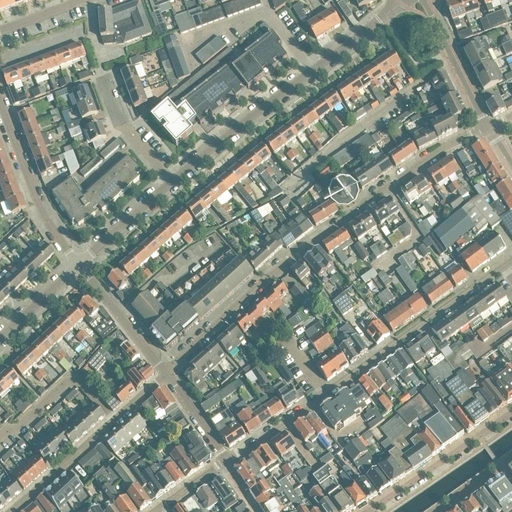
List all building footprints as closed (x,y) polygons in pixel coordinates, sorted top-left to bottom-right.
[(0,0),(0,11),(11,8),(8,0),(0,0)] [(148,0),(153,12),(159,9),(159,7),(162,6),(169,3),(168,0),(148,0)] [(239,14),(244,12),(240,0),(239,0),(234,2),(239,14)] [(250,9),(246,0),(240,0),(244,12),(250,9)] [(252,0),(246,0),(250,9),(256,7),(252,0)] [(275,11),(286,3),(285,0),(275,0),(272,1),(275,11)] [(461,26),(458,19),(465,16),(460,0),(447,5),(453,21),(456,28),(461,26)] [(481,16),(477,5),(474,0),(460,0),(465,16),(473,13),(475,18),(476,20),(482,18),(481,16)] [(483,0),(488,13),(493,11),(491,4),(499,1),(498,0),(483,0)] [(347,18),(352,15),(343,1),(338,5),(347,18)] [(146,20),(139,2),(137,3),(114,11),(112,12),(112,10),(107,11),(106,11),(99,12),(99,18),(100,23),(100,24),(101,35),(101,38),(104,46),(118,44),(118,43),(124,43),(124,44),(152,34),(146,20)] [(233,16),(239,14),(234,2),(229,4),(233,16)] [(302,23),(307,20),(302,12),(304,10),(300,3),(292,8),(302,23)] [(227,18),(233,16),(229,4),(223,6),(227,18)] [(219,21),(225,18),(221,7),(215,9),(219,21)] [(159,27),(165,24),(160,9),(159,9),(153,12),(159,27)] [(214,23),(219,21),(215,9),(209,11),(214,23)] [(208,25),(214,23),(209,11),(204,13),(208,25)] [(332,11),(320,18),(321,21),(329,32),(341,25),(335,17),(332,11)] [(490,31),(504,25),(508,24),(503,11),(486,17),(486,18),(486,19),(490,31)] [(202,27),(208,25),(204,13),(198,16),(202,27)] [(196,29),(202,27),(198,16),(192,18),(196,29)] [(196,29),(192,18),(190,18),(185,20),(189,32),(196,29)] [(486,19),(480,21),(482,27),(485,33),(490,31),(486,19)] [(181,35),(189,32),(185,20),(176,23),(181,35)] [(316,40),(329,32),(321,21),(309,28),(316,40)] [(264,33),(269,29),(264,23),(260,27),(264,33)] [(470,29),(457,34),(460,42),(473,37),(470,29)] [(180,143),(193,132),(189,127),(197,120),(201,125),(247,89),(248,91),(265,78),(264,76),(287,58),(278,46),(281,45),(282,45),(272,32),(268,35),(271,38),(184,105),(186,107),(177,114),(170,105),(169,106),(167,104),(156,114),(152,118),(160,128),(164,124),(168,129),(164,132),(177,147),(180,143)] [(166,45),(177,41),(175,35),(164,39),(166,45)] [(222,50),(224,48),(226,46),(219,37),(214,41),(222,50)] [(481,43),(479,39),(474,41),(465,44),(468,50),(464,52),(469,62),(489,52),(484,42),(481,43)] [(168,51),(179,47),(177,41),(166,45),(168,51)] [(217,54),(222,50),(214,41),(209,45),(217,54)] [(506,56),(511,53),(511,46),(510,42),(502,46),(506,56)] [(88,65),(86,58),(81,45),(67,50),(72,63),(80,60),(83,67),(88,65)] [(212,58),(216,54),(217,54),(209,45),(205,48),(212,58)] [(170,57),(182,53),(179,47),(168,51),(170,57)] [(208,61),(212,58),(205,48),(200,52),(208,61)] [(60,68),(72,63),(67,50),(55,54),(60,68)] [(203,65),(208,61),(200,52),(195,56),(203,65)] [(395,76),(399,74),(395,68),(401,64),(393,52),(383,59),(395,76)] [(474,71),(494,62),(489,52),(469,62),(474,71)] [(172,62),(184,58),(182,53),(170,57),(172,62)] [(46,73),(60,68),(55,54),(41,59),(46,73)] [(134,66),(142,63),(140,56),(131,59),(134,66)] [(174,68),(186,64),(184,58),(172,62),(174,68)] [(36,81),(47,76),(46,73),(41,59),(29,64),(33,77),(34,77),(36,81)] [(395,76),(383,59),(374,65),(382,77),(388,73),(391,79),(395,76)] [(164,70),(171,68),(168,61),(162,64),(164,70)] [(479,81),(500,71),(496,65),(495,64),(494,62),(474,71),(479,81)] [(20,82),(33,77),(29,64),(15,69),(20,82)] [(176,74),(188,69),(186,64),(174,68),(176,74)] [(374,65),(365,72),(376,89),(380,86),(376,81),(382,77),(374,65)] [(125,84),(138,80),(134,68),(121,73),(125,84)] [(20,82),(15,69),(3,74),(8,87),(11,94),(15,105),(20,103),(16,92),(13,85),(20,82)] [(179,80),(190,76),(188,69),(176,74),(179,80)] [(80,81),(90,77),(91,77),(89,71),(78,75),(80,81)] [(484,91),(493,86),(498,83),(503,81),(502,78),(502,77),(500,71),(479,81),(484,91)] [(385,101),(365,72),(355,78),(363,90),(369,86),(372,91),(375,94),(374,95),(380,104),(385,101)] [(169,81),(175,79),(173,73),(166,75),(169,81)] [(436,92),(450,85),(445,75),(431,82),(436,92)] [(54,90),(58,89),(54,76),(50,78),(54,90)] [(358,101),(361,99),(358,93),(363,90),(355,78),(346,84),(358,101)] [(171,88),(177,86),(175,79),(169,81),(171,88)] [(130,96),(143,91),(138,80),(125,84),(130,96)] [(399,91),(403,88),(397,80),(393,83),(399,91)] [(358,101),(346,84),(336,90),(345,102),(350,98),(354,104),(358,101)] [(441,102),(446,99),(455,95),(450,85),(436,92),(441,102)] [(57,100),(72,94),(70,88),(55,94),(57,100)] [(77,107),(92,101),(87,88),(72,94),(77,107)] [(35,99),(41,97),(38,90),(33,92),(35,99)] [(134,107),(137,106),(147,102),(143,91),(130,96),(134,107)] [(330,112),(342,104),(333,93),(322,101),(330,112)] [(457,96),(456,97),(448,101),(442,104),(448,117),(431,126),(438,141),(457,132),(455,127),(461,124),(463,123),(461,118),(466,115),(457,96)] [(493,118),(506,111),(499,98),(486,105),(493,118)] [(69,132),(80,127),(93,122),(91,117),(97,114),(92,101),(77,107),(82,120),(78,122),(67,126),(69,132)] [(335,118),(330,112),(322,101),(311,110),(319,121),(325,116),(330,123),(331,122),(339,134),(344,130),(340,125),(335,118)] [(357,120),(366,114),(363,109),(353,115),(357,120)] [(319,121),(311,110),(299,118),(308,129),(319,121)] [(36,123),(32,111),(18,116),(19,118),(18,118),(20,123),(21,123),(23,128),(36,123)] [(340,125),(343,122),(339,116),(335,118),(340,125)] [(296,137),(306,130),(308,129),(299,118),(288,126),(296,137)] [(401,124),(399,119),(394,123),(398,129),(403,126),(401,124)] [(87,132),(91,144),(92,143),(95,149),(105,146),(102,140),(106,138),(101,125),(95,127),(93,122),(80,127),(83,134),(87,132)] [(41,136),(36,123),(23,128),(24,130),(22,130),(24,136),(26,135),(28,141),(41,136)] [(285,146),(296,137),(288,126),(277,135),(285,146)] [(429,146),(438,141),(431,126),(421,131),(429,146)] [(71,139),(83,134),(80,127),(69,132),(71,139)] [(327,144),(333,139),(326,130),(320,134),(327,144)] [(412,136),(414,141),(419,150),(429,146),(421,131),(412,136)] [(317,141),(317,142),(321,139),(320,139),(316,133),(315,134),(312,135),(317,141)] [(274,154),(285,146),(277,135),(266,143),(274,154)] [(319,152),(322,149),(317,142),(317,141),(312,135),(311,137),(309,138),(319,152)] [(370,148),(375,145),(368,135),(363,138),(370,148)] [(376,145),(381,141),(376,135),(371,138),(374,143),(376,145)] [(45,148),(41,136),(28,141),(28,142),(27,142),(29,148),(30,147),(32,153),(45,148)] [(363,138),(358,141),(365,152),(370,148),(363,138)] [(125,147),(118,139),(116,142),(120,147),(122,149),(125,147)] [(360,155),(365,152),(358,141),(353,145),(360,155)] [(406,160),(417,152),(412,144),(410,142),(400,150),(406,160)] [(480,162),(492,154),(484,142),(472,149),(480,162)] [(299,145),(294,149),(306,164),(311,160),(299,145)] [(353,145),(348,148),(355,159),(360,155),(353,145)] [(260,165),(264,162),(271,156),(269,154),(263,146),(252,155),(260,165)] [(50,160),(45,148),(32,153),(33,154),(31,155),(33,160),(35,160),(37,165),(50,160)] [(349,162),(355,159),(348,148),(342,152),(349,162)] [(293,150),(290,152),(295,159),(298,156),(293,150)] [(396,167),(406,160),(400,150),(389,157),(396,167)] [(71,176),(79,169),(73,152),(66,154),(64,155),(71,176)] [(290,152),(286,155),(291,161),(295,159),(290,152)] [(349,162),(342,152),(337,155),(344,166),(349,162)] [(466,170),(472,167),(467,160),(462,152),(457,155),(462,164),(466,170)] [(487,173),(499,166),(492,154),(480,162),(487,173)] [(265,171),(260,165),(252,155),(241,164),(249,174),(256,169),(273,192),(268,197),(271,200),(283,194),(270,178),(265,171)] [(337,155),(332,159),(339,169),(344,166),(337,155)] [(382,176),(392,169),(387,161),(383,156),(373,163),(382,176)] [(41,178),(51,174),(54,173),(52,165),(60,162),(58,157),(50,160),(37,165),(39,171),(37,171),(39,177),(41,176),(41,178)] [(139,179),(137,177),(142,173),(129,158),(87,195),(88,196),(84,199),(71,181),(52,194),(57,201),(58,201),(57,200),(59,199),(63,203),(60,205),(65,213),(66,212),(65,211),(67,210),(70,215),(68,217),(73,224),(74,224),(73,223),(75,221),(79,227),(95,215),(93,212),(98,208),(102,212),(109,206),(108,206),(106,205),(111,201),(113,203),(119,197),(118,197),(117,195),(121,192),(123,194),(130,188),(129,187),(129,188),(127,186),(131,182),(133,185),(140,179),(140,178),(139,179)] [(461,175),(459,171),(450,158),(439,166),(448,179),(454,174),(457,178),(461,175)] [(321,166),(325,175),(337,170),(333,161),(321,166)] [(372,183),(382,176),(373,163),(363,170),(372,183)] [(239,183),(249,174),(241,164),(230,173),(239,183)] [(0,179),(12,175),(8,165),(0,167),(0,179)] [(437,186),(445,181),(448,179),(439,166),(428,173),(437,186)] [(493,188),(499,184),(508,179),(499,166),(487,173),(486,174),(491,181),(489,182),(493,188)] [(270,178),(274,175),(269,169),(265,171),(270,178)] [(362,190),(372,183),(363,170),(353,177),(356,182),(362,190)] [(244,189),(239,183),(230,173),(219,182),(228,192),(234,187),(252,210),(258,206),(249,196),(244,189)] [(0,187),(1,191),(15,186),(12,175),(0,179),(0,187)] [(422,178),(411,185),(424,203),(426,202),(428,200),(427,198),(425,195),(431,191),(422,178)] [(511,186),(509,181),(501,187),(494,191),(500,201),(489,208),(501,222),(511,236),(511,237),(511,186)] [(217,201),(228,192),(219,182),(208,191),(217,201)] [(456,182),(452,185),(457,191),(465,201),(470,198),(462,188),(461,188),(456,182)] [(318,194),(323,190),(319,184),(314,187),(318,194)] [(411,185),(401,192),(407,200),(410,205),(415,202),(418,207),(422,204),(424,203),(411,185)] [(452,194),(457,191),(452,185),(448,188),(452,194)] [(486,196),(479,185),(474,188),(480,197),(482,199),(486,196)] [(5,202),(19,196),(15,186),(1,191),(5,202)] [(345,203),(349,202),(351,200),(353,197),(353,193),(352,190),(350,187),(346,186),(343,186),(342,186),(339,187),(336,190),(336,191),(335,193),(335,194),(335,196),(337,199),(339,201),(342,203),(345,203)] [(249,196),(252,193),(247,187),(244,189),(249,196)] [(222,207),(217,201),(208,191),(197,200),(206,210),(212,205),(227,223),(232,220),(227,214),(222,207)] [(311,191),(303,199),(311,206),(318,198),(311,191)] [(4,216),(11,214),(25,209),(20,196),(19,196),(5,202),(0,204),(4,216)] [(239,206),(242,203),(236,196),(232,198),(239,206)] [(283,209),(291,203),(285,196),(278,202),(283,209)] [(459,196),(448,204),(453,210),(464,203),(459,196)] [(468,206),(462,211),(476,228),(472,231),(476,237),(480,233),(489,226),(492,230),(501,222),(489,208),(482,199),(480,197),(473,203),(468,206)] [(302,209),(306,205),(301,199),(296,203),(302,209)] [(393,224),(397,221),(394,216),(399,213),(390,199),(381,205),(392,222),(393,224)] [(198,222),(204,218),(201,214),(206,210),(197,200),(186,208),(195,219),(198,222)] [(442,207),(448,216),(445,218),(449,222),(462,211),(468,206),(464,202),(464,203),(453,210),(452,211),(451,211),(446,204),(446,205),(447,206),(443,208),(442,207)] [(327,220),(338,213),(332,203),(321,210),(327,220)] [(227,214),(230,211),(225,205),(222,207),(227,214)] [(288,224),(274,205),(270,207),(284,227),(296,243),(304,236),(292,221),(288,224)] [(392,222),(381,205),(372,212),(381,225),(386,221),(388,225),(392,222)] [(316,227),(327,220),(321,210),(309,217),(316,227)] [(182,231),(192,221),(183,211),(173,220),(182,231)] [(258,225),(264,221),(257,212),(249,216),(258,225)] [(292,221),(304,236),(313,229),(306,221),(301,214),(292,221)] [(367,234),(377,228),(367,215),(358,221),(367,234)] [(213,225),(216,222),(211,216),(208,219),(213,225)] [(171,240),(182,231),(173,220),(162,230),(171,240)] [(232,230),(237,227),(242,224),(240,221),(235,223),(230,226),(232,230)] [(358,241),(367,234),(358,221),(349,227),(358,241)] [(432,228),(428,222),(419,228),(426,240),(434,234),(441,228),(438,223),(432,228)] [(271,226),(268,223),(264,227),(271,237),(269,238),(280,249),(284,246),(287,249),(296,243),(284,227),(280,231),(274,224),(271,226)] [(404,240),(410,237),(411,236),(411,230),(407,224),(398,230),(404,240)] [(161,249),(166,245),(171,240),(162,230),(152,239),(161,249)] [(399,244),(404,240),(398,230),(393,234),(399,244)] [(342,252),(353,244),(344,231),(333,238),(342,252)] [(192,242),(195,239),(190,233),(186,236),(192,242)] [(481,243),(476,247),(477,248),(487,262),(493,258),(506,249),(494,233),(486,239),(481,243)] [(434,234),(426,240),(422,243),(424,246),(426,248),(432,244),(440,257),(447,251),(434,234)] [(188,245),(192,242),(186,236),(183,239),(188,245)] [(272,257),(280,249),(269,238),(269,237),(261,245),(272,257)] [(466,248),(472,244),(468,237),(461,242),(465,247),(466,248)] [(342,252),(333,238),(322,245),(329,255),(334,252),(343,265),(344,264),(346,268),(351,265),(349,261),(342,252)] [(150,259),(161,249),(152,239),(141,248),(150,259)] [(45,263),(53,255),(41,242),(33,250),(45,263)] [(382,256),(387,252),(380,242),(375,246),(382,256)] [(470,254),(466,249),(466,248),(465,247),(461,242),(457,245),(461,250),(457,253),(472,274),(480,268),(470,254)] [(360,244),(354,247),(364,261),(366,260),(369,258),(360,244)] [(264,264),(272,257),(261,245),(252,252),(264,264)] [(373,262),(377,259),(382,256),(375,246),(370,249),(373,255),(369,258),(373,262)] [(425,258),(430,254),(426,248),(424,246),(419,249),(425,258)] [(140,268),(150,259),(141,248),(130,258),(140,268)] [(477,248),(470,254),(480,268),(487,262),(477,248)] [(311,255),(326,272),(333,266),(319,249),(311,255)] [(36,271),(45,263),(33,250),(25,258),(36,271)] [(231,258),(226,252),(222,255),(228,261),(231,258)] [(255,272),(264,264),(252,252),(244,260),(255,272)] [(416,260),(411,252),(406,256),(398,261),(402,267),(411,280),(412,279),(417,276),(413,270),(416,269),(412,264),(416,260)] [(224,263),(228,261),(222,255),(219,257),(224,263)] [(319,278),(326,272),(311,255),(304,261),(319,278)] [(221,266),(224,263),(219,257),(216,260),(221,266)] [(28,279),(36,271),(25,258),(16,266),(28,279)] [(129,277),(140,268),(130,258),(120,267),(122,269),(129,277)] [(245,281),(253,274),(240,259),(232,266),(245,281)] [(169,265),(175,270),(179,266),(174,260),(169,265)] [(218,268),(221,266),(216,260),(212,262),(218,268)] [(209,265),(214,271),(218,268),(212,262),(209,265)] [(310,274),(307,271),(300,263),(300,264),(292,272),(291,272),(306,288),(311,284),(305,278),(310,274)] [(467,280),(461,272),(459,268),(455,263),(444,270),(448,275),(448,276),(456,288),(467,280)] [(205,267),(211,273),(214,271),(209,265),(205,267)] [(20,286),(28,279),(16,266),(8,274),(20,286)] [(238,288),(245,281),(232,266),(224,273),(238,288)] [(411,280),(402,267),(396,272),(412,294),(419,290),(412,279),(411,280)] [(129,277),(122,269),(118,272),(117,272),(108,280),(119,292),(121,291),(128,284),(125,280),(129,277)] [(365,284),(377,276),(373,270),(361,279),(365,284)] [(385,287),(392,283),(384,272),(377,276),(385,287)] [(230,295),(238,288),(224,273),(217,280),(230,295)] [(446,280),(443,276),(441,273),(436,277),(434,274),(428,278),(432,283),(442,298),(453,290),(446,280)] [(0,282),(11,294),(20,286),(8,274),(0,281),(0,282)] [(223,302),(230,295),(217,280),(209,287),(223,302)] [(0,299),(3,302),(11,294),(0,282),(0,299)] [(162,292),(166,289),(160,283),(157,287),(162,292)] [(288,312),(285,308),(282,305),(282,304),(279,301),(288,293),(279,283),(270,291),(272,294),(268,297),(278,309),(288,320),(292,316),(288,312)] [(432,283),(427,286),(425,284),(420,288),(422,291),(432,305),(442,298),(432,283)] [(498,305),(498,304),(507,298),(496,284),(488,290),(498,305)] [(292,292),(303,303),(309,297),(298,286),(292,292)] [(215,308),(223,302),(209,287),(202,294),(215,308)] [(389,303),(394,299),(387,290),(382,294),(389,303)] [(489,311),(498,305),(488,290),(479,297),(489,311)] [(116,294),(122,302),(126,298),(121,291),(119,292),(116,294)] [(170,300),(173,297),(168,291),(164,294),(170,300)] [(344,293),(333,302),(343,316),(355,308),(344,293)] [(208,315),(215,308),(202,294),(194,301),(208,315)] [(384,306),(389,303),(382,294),(377,297),(384,306)] [(133,308),(141,316),(155,303),(148,295),(133,308)] [(427,309),(421,300),(418,296),(406,304),(409,308),(415,317),(427,309)] [(254,310),(250,314),(260,325),(265,321),(262,317),(270,310),(273,313),(278,309),(268,297),(264,301),(261,299),(252,307),(254,310)] [(480,317),(489,311),(479,297),(470,303),(480,317)] [(80,307),(76,311),(84,319),(90,325),(94,330),(97,327),(93,324),(95,322),(94,321),(91,318),(99,311),(99,310),(88,298),(80,307)] [(178,310),(181,306),(176,300),(173,304),(178,310)] [(187,307),(200,322),(208,315),(194,301),(187,307)] [(147,324),(162,310),(155,303),(141,316),(147,324)] [(469,325),(471,324),(480,317),(470,303),(459,311),(469,325)] [(409,308),(406,304),(395,312),(404,325),(415,317),(409,308)] [(168,318),(154,331),(150,334),(167,353),(179,341),(179,342),(180,341),(178,339),(182,335),(184,337),(185,336),(200,322),(187,307),(172,321),(168,318)] [(108,315),(102,308),(99,310),(99,311),(105,318),(108,315)] [(367,308),(355,318),(377,345),(390,335),(367,308)] [(74,328),(84,319),(76,311),(74,309),(64,318),(74,328)] [(154,331),(168,318),(162,310),(147,324),(154,331)] [(460,332),(469,325),(459,311),(450,317),(460,332)] [(393,333),(404,325),(395,312),(384,320),(393,333)] [(260,325),(250,314),(246,318),(244,315),(234,324),(244,333),(252,325),(256,329),(260,325)] [(303,315),(296,318),(300,326),(307,323),(303,315)] [(281,324),(286,320),(283,316),(278,320),(281,324)] [(105,323),(96,331),(100,335),(100,336),(110,328),(115,324),(110,317),(105,321),(104,322),(105,323)] [(451,338),(460,332),(450,317),(441,323),(451,338)] [(63,338),(74,328),(64,318),(54,328),(63,338)] [(294,318),(289,323),(293,329),(299,325),(294,318)] [(503,322),(506,327),(511,323),(509,320),(507,318),(503,322)] [(493,336),(498,332),(502,330),(497,322),(488,329),(493,336)] [(439,352),(449,345),(446,342),(451,338),(441,323),(431,330),(436,337),(431,340),(439,352)] [(339,332),(342,337),(343,336),(348,343),(359,358),(368,352),(357,336),(348,325),(339,332)] [(493,336),(488,329),(486,326),(481,330),(488,339),(493,336)] [(70,366),(73,362),(62,351),(62,350),(57,344),(63,338),(54,328),(44,338),(53,348),(58,354),(70,366)] [(237,348),(245,340),(234,328),(226,335),(237,348)] [(309,340),(317,334),(313,328),(305,333),(309,340)] [(337,329),(332,332),(342,347),(339,349),(345,357),(351,365),(359,358),(348,343),(343,336),(342,337),(339,332),(337,329)] [(343,370),(349,366),(338,350),(324,330),(317,334),(324,344),(328,349),(329,351),(336,359),(335,359),(343,370)] [(483,342),(488,339),(481,330),(477,333),(481,339),(483,342)] [(85,340),(88,337),(82,331),(79,334),(85,340)] [(81,343),(85,340),(79,334),(76,337),(81,343)] [(315,349),(320,346),(324,344),(317,334),(309,340),(315,349)] [(229,355),(237,348),(226,335),(218,343),(229,355)] [(426,357),(435,350),(425,335),(415,342),(426,357)] [(43,357),(53,348),(44,338),(33,347),(43,357)] [(511,339),(508,342),(508,343),(498,350),(504,358),(511,368),(511,339)] [(127,344),(125,342),(119,346),(120,347),(119,348),(120,350),(121,349),(133,363),(138,359),(140,357),(127,343),(127,344)] [(416,364),(424,358),(426,357),(415,342),(405,349),(416,364)] [(218,365),(226,358),(215,345),(207,353),(218,365)] [(476,387),(464,372),(469,369),(461,358),(470,352),(466,345),(464,346),(459,349),(444,359),(433,367),(427,371),(430,376),(432,378),(429,381),(430,384),(434,381),(439,377),(446,387),(475,428),(488,419),(488,418),(469,392),(472,389),(476,387)] [(319,355),(324,352),(320,346),(315,349),(319,355)] [(32,367),(36,364),(43,357),(33,347),(23,357),(32,367)] [(336,359),(329,351),(328,352),(331,355),(324,360),(335,376),(343,370),(335,359),(336,359)] [(402,351),(393,357),(412,382),(415,387),(416,388),(420,385),(416,379),(413,375),(414,375),(410,369),(414,367),(402,351)] [(96,373),(107,361),(98,353),(88,365),(96,373)] [(210,372),(218,365),(207,353),(199,360),(210,372)] [(70,366),(58,354),(55,356),(61,362),(59,364),(67,372),(72,368),(70,366)] [(433,367),(444,359),(441,354),(430,362),(433,367)] [(327,382),(335,376),(324,360),(322,356),(319,358),(322,362),(316,366),(327,382)] [(22,377),(29,370),(32,367),(23,357),(13,367),(20,374),(22,377)] [(412,382),(393,357),(385,364),(396,379),(400,376),(407,386),(412,382)] [(511,368),(504,358),(490,368),(484,360),(479,364),(490,381),(507,404),(511,401),(511,368)] [(136,368),(141,363),(138,359),(133,363),(130,365),(136,371),(146,383),(155,375),(145,363),(137,369),(136,368)] [(204,382),(205,382),(202,379),(210,372),(199,360),(191,367),(193,370),(204,382)] [(252,371),(258,367),(255,363),(249,367),(252,371)] [(399,392),(392,382),(396,379),(385,364),(376,370),(391,390),(395,395),(399,392)] [(246,376),(252,371),(249,367),(243,371),(246,376)] [(260,368),(246,377),(252,385),(265,376),(260,368)] [(0,379),(9,389),(19,379),(17,377),(10,369),(0,378),(0,379)] [(47,376),(41,370),(38,373),(43,379),(47,376)] [(196,389),(204,382),(193,370),(185,377),(196,389)] [(391,390),(376,370),(367,376),(379,392),(383,389),(386,394),(391,390)] [(136,371),(127,379),(130,383),(137,391),(146,383),(136,371)] [(40,382),(43,379),(38,373),(35,376),(40,382)] [(290,374),(285,377),(289,383),(294,380),(294,379),(290,374)] [(387,402),(379,392),(367,376),(359,382),(365,391),(370,398),(374,395),(387,413),(393,409),(391,407),(387,402)] [(475,428),(446,387),(439,377),(434,381),(430,384),(445,404),(444,404),(452,415),(453,415),(467,433),(475,428)] [(487,383),(484,379),(483,377),(476,382),(479,385),(481,388),(482,388),(498,410),(507,404),(490,381),(487,383)] [(0,397),(9,389),(0,379),(0,397)] [(236,392),(243,387),(239,381),(232,385),(236,392)] [(289,388),(284,382),(274,389),(278,395),(287,409),(300,400),(290,387),(289,388)] [(347,391),(361,412),(367,408),(365,403),(369,400),(363,392),(357,384),(347,391)] [(113,412),(135,392),(128,385),(106,405),(113,412)] [(222,402),(236,392),(232,385),(220,393),(217,396),(222,402)] [(472,389),(469,392),(488,418),(498,410),(482,388),(481,388),(479,385),(476,387),(472,389)] [(443,450),(450,445),(458,439),(435,409),(440,405),(440,404),(441,403),(429,388),(421,394),(397,413),(397,414),(408,427),(412,424),(418,419),(443,450)] [(411,391),(410,392),(413,397),(419,392),(416,388),(411,391)] [(154,396),(154,397),(142,407),(148,416),(161,407),(164,412),(165,412),(168,416),(178,409),(175,404),(165,389),(154,396)] [(332,402),(320,410),(326,418),(335,430),(337,429),(342,425),(344,428),(356,419),(354,417),(360,413),(360,412),(361,412),(347,391),(336,399),(334,401),(332,402)] [(208,402),(217,396),(214,392),(210,395),(205,399),(208,402)] [(205,413),(212,408),(222,402),(217,396),(208,402),(201,407),(205,413)] [(271,404),(267,397),(260,401),(272,419),(284,411),(277,400),(271,404)] [(23,414),(28,409),(24,405),(20,401),(16,404),(15,405),(23,414)] [(247,407),(253,416),(260,427),(272,419),(260,401),(254,405),(254,404),(248,408),(247,407)] [(97,424),(105,417),(98,410),(94,404),(86,412),(97,424)] [(458,439),(464,434),(440,405),(435,409),(458,439)] [(260,427),(253,416),(247,407),(235,415),(241,424),(243,427),(249,435),(260,427)] [(370,408),(366,411),(368,414),(367,415),(371,420),(374,418),(373,416),(370,412),(372,411),(370,408)] [(144,424),(149,420),(139,409),(135,413),(135,414),(144,424)] [(229,449),(246,437),(232,416),(228,411),(221,416),(224,421),(215,428),(229,449)] [(89,432),(97,424),(86,412),(78,419),(89,432)] [(170,431),(175,428),(186,420),(181,412),(165,423),(170,431)] [(144,424),(135,414),(127,421),(139,434),(147,427),(144,424)] [(305,421),(318,439),(327,452),(337,444),(336,444),(332,448),(323,435),(327,432),(320,422),(314,414),(305,421)] [(433,457),(417,438),(410,429),(408,427),(397,414),(387,423),(380,429),(388,439),(392,444),(399,454),(413,471),(433,457)] [(377,419),(375,421),(378,425),(385,420),(382,417),(381,416),(377,419)] [(81,439),(89,432),(78,419),(69,426),(81,439)] [(443,450),(418,419),(412,424),(415,428),(417,427),(422,434),(417,438),(433,457),(443,450)] [(188,439),(183,432),(191,427),(186,420),(175,428),(187,445),(185,447),(188,450),(192,447),(205,465),(206,465),(206,464),(211,461),(211,457),(195,433),(188,439)] [(312,443),(318,439),(305,421),(305,420),(294,428),(304,443),(309,440),(312,443)] [(131,441),(139,434),(127,421),(119,428),(131,441)] [(81,439),(69,426),(62,433),(58,429),(57,430),(69,443),(72,446),(81,439)] [(123,448),(131,441),(119,428),(111,435),(123,448)] [(61,450),(69,443),(57,430),(50,437),(61,450)] [(293,445),(291,442),(285,434),(270,444),(278,455),(281,459),(296,448),(293,444),(293,445)] [(115,455),(123,448),(111,435),(103,442),(115,455)] [(163,449),(166,447),(171,444),(169,442),(174,438),(172,435),(164,441),(160,444),(163,449)] [(54,457),(61,450),(50,437),(42,443),(54,457)] [(378,468),(374,462),(365,450),(369,447),(362,437),(358,440),(344,450),(354,463),(358,469),(361,467),(367,476),(371,482),(380,493),(391,486),(378,468)] [(405,477),(413,471),(399,454),(392,444),(388,439),(381,445),(387,453),(392,459),(405,477)] [(46,464),(54,457),(42,443),(34,450),(39,456),(46,464)] [(107,464),(107,463),(113,458),(101,444),(94,450),(103,459),(107,464)] [(337,456),(342,452),(337,444),(327,452),(329,455),(329,454),(334,460),(345,473),(350,480),(366,502),(377,495),(371,487),(364,478),(358,483),(355,479),(357,478),(351,471),(350,472),(337,456)] [(182,449),(179,446),(175,448),(177,451),(175,452),(177,454),(173,457),(187,478),(198,470),(182,449)] [(188,450),(185,447),(182,449),(198,470),(205,465),(192,447),(188,450)] [(269,473),(280,465),(277,462),(267,447),(256,454),(269,473)] [(99,463),(103,459),(94,450),(90,453),(99,463)] [(95,466),(99,463),(90,453),(86,457),(95,466)] [(158,454),(154,457),(164,470),(164,471),(166,473),(175,486),(185,479),(170,459),(164,462),(158,454)] [(266,483),(268,481),(273,478),(269,473),(256,454),(249,459),(266,483)] [(324,466),(334,460),(329,454),(329,455),(320,460),(324,466)] [(40,476),(47,469),(41,461),(36,456),(28,463),(40,476)] [(91,470),(95,466),(86,457),(82,460),(91,470)] [(377,460),(374,462),(378,468),(391,486),(405,477),(392,459),(385,464),(380,457),(377,460)] [(122,467),(115,459),(113,458),(107,463),(108,465),(111,468),(122,481),(131,492),(128,495),(140,511),(151,504),(151,503),(129,474),(128,472),(123,466),(122,467)] [(251,493),(266,483),(249,459),(234,469),(251,493)] [(87,474),(91,470),(82,460),(78,464),(85,471),(87,474)] [(32,483),(40,476),(28,463),(20,470),(32,483)] [(287,477),(293,473),(287,464),(281,468),(287,477)] [(331,479),(330,477),(333,474),(328,467),(318,474),(312,478),(319,488),(337,511),(350,511),(355,509),(333,477),(331,479)] [(122,481),(111,468),(106,472),(104,470),(93,479),(104,494),(115,506),(118,511),(136,511),(126,497),(119,502),(118,500),(120,500),(112,490),(122,481)] [(161,476),(155,468),(151,471),(150,470),(149,471),(165,493),(175,486),(166,473),(161,476)] [(300,470),(296,473),(297,475),(302,481),(305,479),(310,476),(312,474),(311,472),(308,468),(302,472),(300,470)] [(135,469),(129,474),(151,503),(165,493),(149,471),(144,474),(141,477),(135,469)] [(24,490),(32,483),(20,470),(12,477),(24,490)] [(100,511),(98,508),(83,488),(69,472),(45,494),(59,511),(100,511)] [(356,509),(362,505),(366,502),(350,480),(345,473),(340,476),(348,487),(343,491),(356,509)] [(297,511),(304,507),(302,503),(299,499),(298,498),(294,492),(298,489),(302,486),(300,483),(292,474),(278,484),(282,489),(284,492),(287,497),(292,505),(281,511),(297,511)] [(224,511),(226,511),(228,511),(238,504),(234,498),(235,497),(221,478),(210,486),(207,488),(218,503),(224,511)] [(495,483),(486,489),(493,499),(500,508),(501,507),(503,510),(504,511),(503,511),(510,511),(511,511),(511,491),(502,478),(495,483)] [(13,499),(22,492),(11,479),(2,486),(13,499)] [(256,502),(275,490),(268,481),(266,483),(251,493),(250,493),(256,502)] [(0,500),(5,506),(13,499),(2,486),(0,488),(0,500)] [(208,511),(207,510),(218,503),(207,488),(192,498),(201,511),(208,511)] [(337,511),(319,488),(309,496),(318,508),(319,507),(322,511),(337,511)] [(298,498),(302,495),(298,489),(294,492),(298,498)] [(262,511),(281,499),(279,496),(277,493),(275,490),(256,502),(262,511)] [(500,511),(484,490),(478,495),(490,511),(500,511)] [(262,511),(281,511),(292,505),(287,497),(284,492),(279,496),(281,499),(262,511)] [(45,494),(33,505),(39,511),(59,511),(45,494)] [(490,511),(478,495),(472,499),(481,511),(490,511)] [(186,511),(199,511),(201,511),(192,498),(187,502),(188,502),(182,506),(186,511)] [(103,506),(98,499),(94,502),(98,508),(103,506)] [(481,511),(472,499),(461,507),(464,511),(481,511)] [(302,503),(304,507),(307,511),(319,511),(318,509),(314,503),(310,506),(308,502),(306,500),(302,503)] [(248,511),(241,502),(238,504),(228,511),(229,511),(248,511)]
